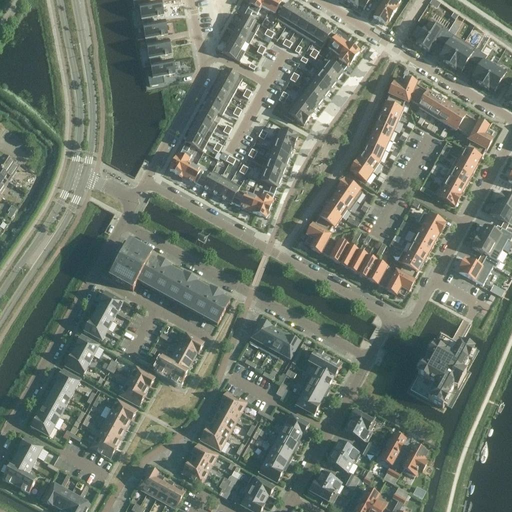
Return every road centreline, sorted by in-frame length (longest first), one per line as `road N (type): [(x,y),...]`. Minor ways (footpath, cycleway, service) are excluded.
road 1 (residential): [(389,317),(145,181)]
road 2 (residential): [(122,226),(368,357)]
road 3 (residential): [(389,317),(413,319),(511,137)]
road 4 (residential): [(511,120),(318,0)]
road 5 (residential): [(191,0),(204,73),(145,181)]
road 6 (residential): [(93,277),(0,444)]
road 7 (secondary): [(84,177),(93,100),(75,0)]
road 8 (secondary): [(60,0),(80,108),(72,173)]
road 9 (secondary): [(0,323),(84,177)]
road 10 (secondary): [(72,173),(0,295)]
road 11 (residential): [(93,277),(212,341)]
road 12 (residential): [(288,498),(348,393)]
